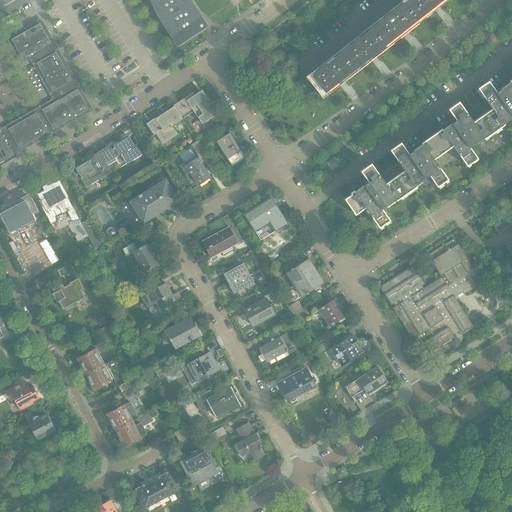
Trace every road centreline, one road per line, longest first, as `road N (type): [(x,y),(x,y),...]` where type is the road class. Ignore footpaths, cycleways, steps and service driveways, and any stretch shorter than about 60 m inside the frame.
road 1 (residential): [(303,475),(181,241),(281,169)]
road 2 (residential): [(281,169),(502,0)]
road 3 (residential): [(117,475),(0,243)]
road 4 (residential): [(0,187),(212,57)]
road 5 (residential): [(349,278),(511,168)]
road 6 (residential): [(303,475),(426,399)]
road 7 (residential): [(426,399),(349,278)]
road 8 (residential): [(281,169),(212,57)]
road 9 (residential): [(349,278),(281,169)]
